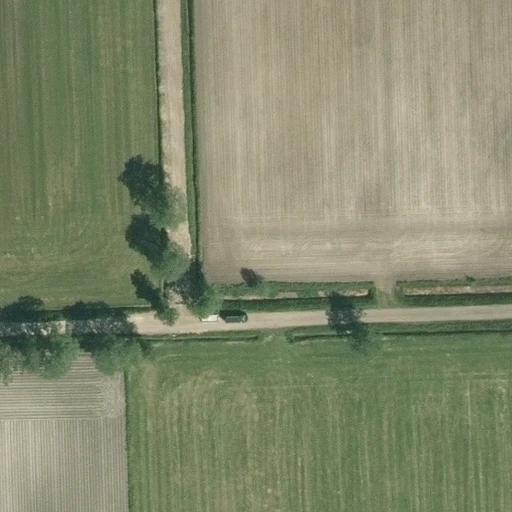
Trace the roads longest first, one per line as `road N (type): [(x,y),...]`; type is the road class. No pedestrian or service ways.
road 1 (track): [(183,320),(511,310)]
road 2 (track): [(183,320),(172,0)]
road 3 (track): [(0,328),(183,320)]
